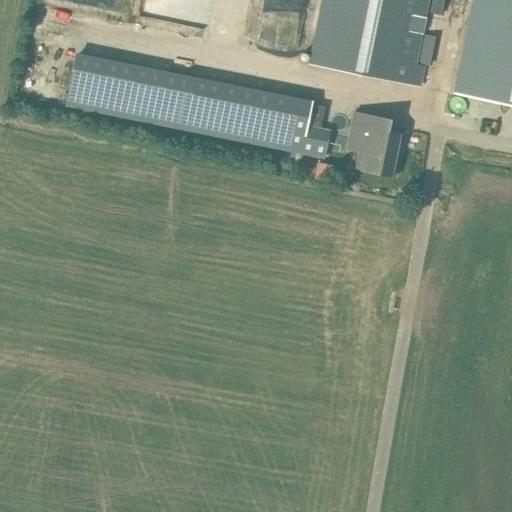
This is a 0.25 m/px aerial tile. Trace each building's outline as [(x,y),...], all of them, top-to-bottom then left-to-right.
[(68,0),(203,20),(205,0),(68,0)] [(427,0),(322,0),(309,63),(420,86),(421,78),(412,76),(427,0)] [(511,0),(474,0),(455,93),(511,104),(511,0)] [(281,149),(301,153),(307,126),(311,105),(291,100),(281,149)] [(350,126),(346,149),(357,152),(364,153),(361,170),(394,177),(398,159),(395,158),(398,145),(386,143),(388,134),(391,120),(353,112),(350,126)] [(329,130),(307,126),(301,153),(324,157),(329,130)]
